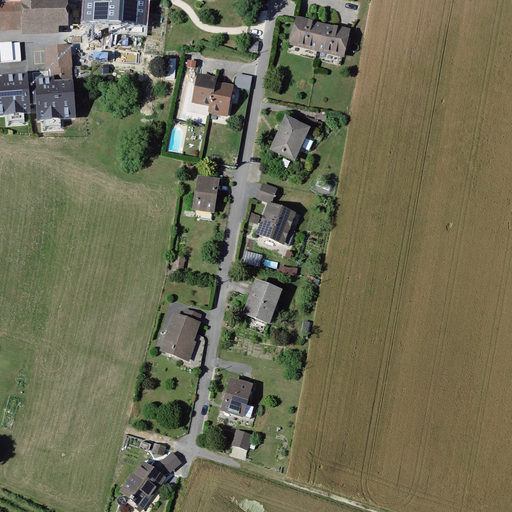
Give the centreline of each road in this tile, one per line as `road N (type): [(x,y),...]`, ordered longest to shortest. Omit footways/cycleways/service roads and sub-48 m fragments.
road 1 (residential): [(275,0),(191,451)]
road 2 (track): [(191,451),(381,511)]
